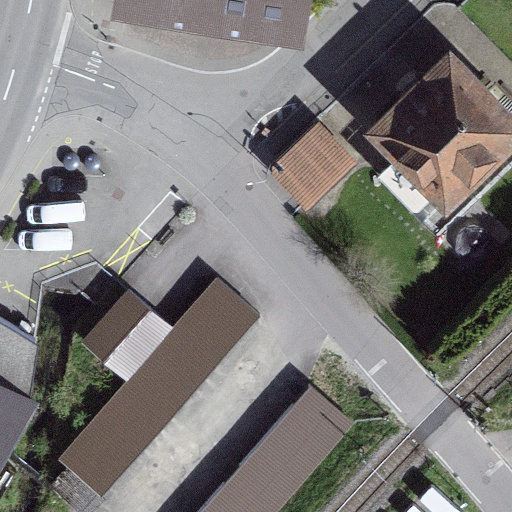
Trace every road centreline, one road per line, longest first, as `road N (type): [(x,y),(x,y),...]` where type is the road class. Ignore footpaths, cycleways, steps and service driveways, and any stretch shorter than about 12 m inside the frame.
road 1 (residential): [(503,511),(434,412),(140,101)]
road 2 (residential): [(140,101),(277,87),(367,0)]
road 3 (residential): [(140,101),(19,68)]
